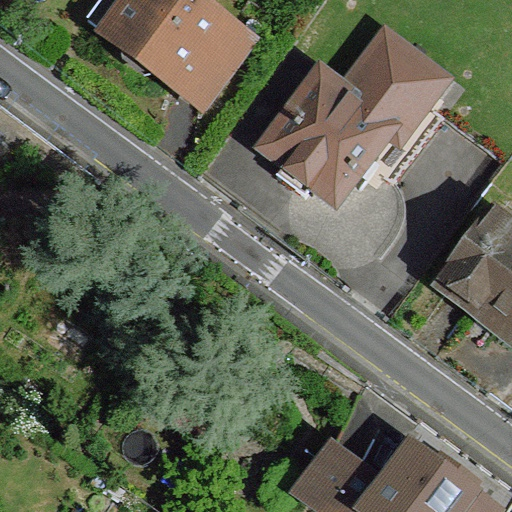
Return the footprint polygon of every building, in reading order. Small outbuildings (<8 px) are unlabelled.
[(194,0),(120,0),(100,27),(200,101),(246,38),(194,0)] [(317,66),(259,145),(333,198),(384,128),(398,138),(444,76),(383,32),(343,86),(317,66)] [(511,224),(492,209),(437,280),(510,336),(511,332),(511,224)] [(330,438),(292,490),(321,511),(360,511),(364,508),(385,479),(330,438)] [(385,479),(364,508),(368,511),(487,511),(406,451),(385,479)]
